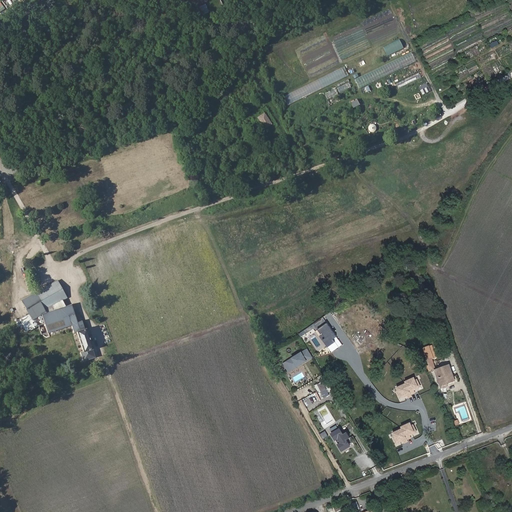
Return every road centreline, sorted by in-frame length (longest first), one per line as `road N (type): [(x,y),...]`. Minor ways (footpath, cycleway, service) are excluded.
road 1 (unclassified): [(511,75),(411,135),(94,245),(54,267),(0,160)]
road 2 (track): [(54,267),(94,329),(157,511)]
road 3 (residential): [(511,427),(287,511)]
